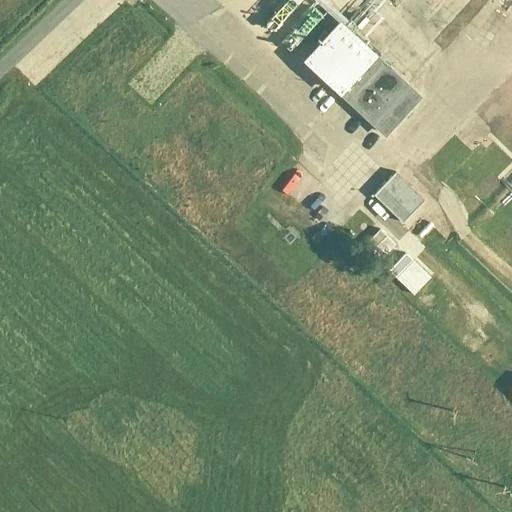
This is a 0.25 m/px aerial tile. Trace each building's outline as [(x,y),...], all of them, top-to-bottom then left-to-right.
[(335,25),(300,66),(383,140),(419,99),(335,25)] [(437,187),(407,160),(372,197),(401,225),(437,187)] [(505,211),(511,205),(511,186),(496,200),(505,211)] [(378,259),(392,243),(376,228),(361,245),(378,259)] [(402,252),(385,270),(411,294),(428,275),(402,252)] [(511,376),(502,387),(511,396),(511,376)]
